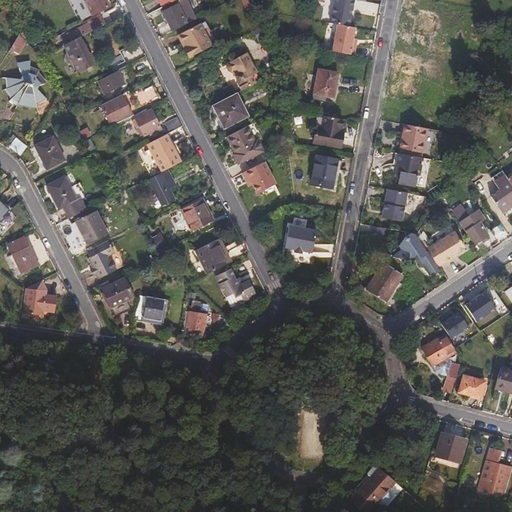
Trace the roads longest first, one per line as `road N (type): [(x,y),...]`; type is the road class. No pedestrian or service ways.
road 1 (residential): [(128,0),(283,305)]
road 2 (residential): [(391,0),(332,308)]
road 3 (residential): [(219,366),(218,405),(233,441),(262,466),(299,479),(356,460),(380,432),(390,397)]
road 4 (residential): [(15,168),(101,347)]
road 5 (residential): [(511,245),(372,338)]
road 6 (residential): [(511,430),(390,397)]
